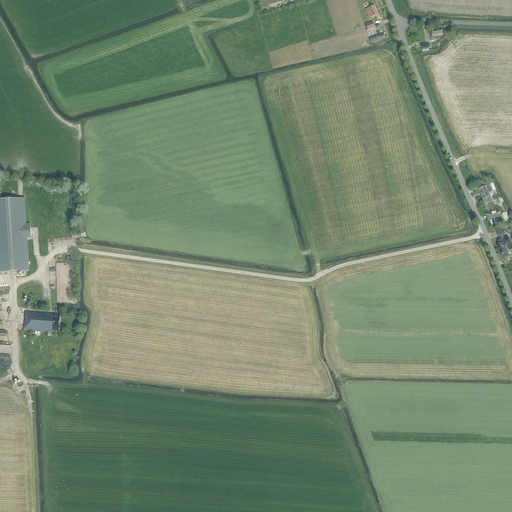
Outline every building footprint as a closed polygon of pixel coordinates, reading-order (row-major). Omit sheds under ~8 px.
[(370,6),(369,2),(368,2),(361,5),(363,9),(365,8),(369,18),(377,15),(374,6),(369,7),(369,6),(370,6)] [(375,28),(372,22),(365,24),(368,30),(375,28)] [(441,30),(434,31),(432,32),(432,31),(429,32),(431,41),(436,40),(435,36),(442,35),(445,34),(444,29),(441,30)] [(378,35),(369,38),(370,40),(371,43),(385,38),(383,33),(378,35)] [(490,197),(490,196),(489,193),(493,191),(490,184),(478,189),(483,200),(490,197)] [(24,198),(0,199),(0,272),(28,271),(26,238),(30,238),(30,224),(25,224),(24,198)] [(507,246),(508,249),(510,250),(511,249),(511,248),(511,245),(508,237),(504,239),(505,241),(503,241),(501,238),(497,240),(498,243),(496,244),(500,254),(502,253),(504,258),(509,256),(505,247),(507,246)] [(60,315),(55,314),(55,315),(53,315),(54,314),(26,312),(25,331),(51,333),(52,331),(59,332),(60,315)]
